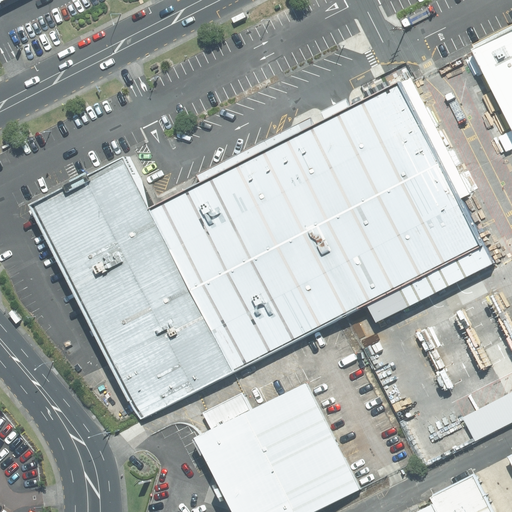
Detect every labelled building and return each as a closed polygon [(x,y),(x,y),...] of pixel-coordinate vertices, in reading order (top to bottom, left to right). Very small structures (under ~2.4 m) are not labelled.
[(245,16),(243,12),(232,18),(234,22),(245,16)] [(511,29),(473,49),(511,125),(511,29)] [(452,41),(437,48),(443,60),(472,46),(468,37),(453,44),(452,41)] [(403,84),(153,210),(236,373),(480,245),(403,84)] [(142,420),(236,373),(153,210),(125,159),(32,207),(111,356),(142,420)] [(19,320),(12,310),(8,313),(15,323),(19,320)] [(482,364),(478,354),(493,347),(496,352),(510,344),(504,331),(473,345),(471,341),(452,350),(453,352),(434,361),(433,359),(425,363),(433,380),(461,367),(463,373),(482,364)] [(317,511),(361,490),(306,384),(197,440),(233,511),(317,511)] [(433,505),(436,511),(493,511),(474,476),(432,499),(433,505)]
